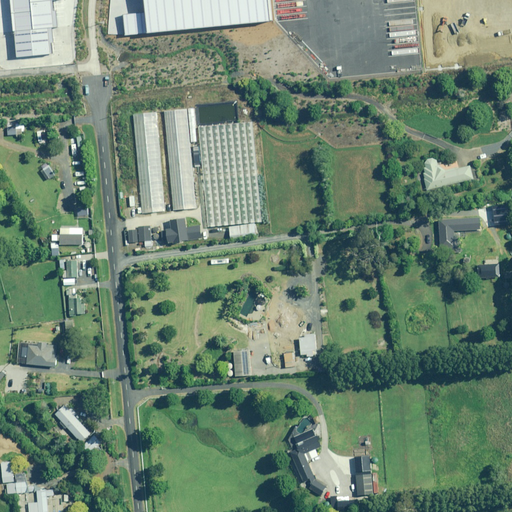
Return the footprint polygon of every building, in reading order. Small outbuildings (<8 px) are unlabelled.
[(12,0),(18,51),(50,48),(47,25),(55,24),(52,0),(12,0)] [(124,15),(126,34),(272,19),(269,0),(146,0),(148,13),(124,15)] [(187,109),(191,141),(197,141),(193,108),(187,109)] [(186,110),(163,112),(173,211),(196,209),(186,110)] [(156,112),(134,114),(142,214),(165,212),(156,112)] [(257,234),(256,223),(264,222),(252,121),(198,127),(200,146),(193,147),(196,168),(203,167),(209,228),(229,226),(230,237),(257,234)] [(25,123),(7,124),(7,136),(16,135),(16,137),(22,137),(22,132),(25,131),(25,123)] [(474,180),(471,165),(462,167),(461,165),(448,168),(446,169),(439,164),(439,163),(438,163),(438,162),(438,161),(437,161),(437,160),(436,160),(436,159),(435,159),(434,159),(433,158),(432,158),(431,158),(430,159),(429,159),(428,160),(427,160),(427,161),(426,161),(426,162),(426,163),(425,164),(425,165),(425,166),(425,167),(423,167),(425,173),(423,173),(424,178),(427,191),(474,180)] [(50,167),(42,173),(47,180),(55,175),(50,167)] [(84,169),(73,171),(73,176),(79,175),(79,177),(85,176),(84,169)] [(405,199),(405,200),(405,201),(405,202),(406,202),(406,203),(407,203),(407,204),(408,204),(409,204),(410,204),(411,204),(411,203),(412,203),(412,202),(413,202),(413,201),(413,200),(413,199),(412,198),(412,197),(411,197),(410,196),(409,196),(408,196),(407,196),(406,197),(405,198),(405,199)] [(497,205),(498,221),(510,220),(509,204),(497,205)] [(87,207),(76,208),(77,217),(88,216),(87,207)] [(460,219),(455,219),(440,219),(441,248),(455,248),(455,229),(460,229),(460,219)] [(60,229),(60,235),(53,235),(53,241),(60,241),(60,245),(82,245),(83,229),(60,229)] [(498,256),(484,256),(484,264),(478,264),(479,279),(501,278),(500,264),(498,264),(498,256)] [(62,270),(62,278),(77,278),(77,261),(67,261),(67,270),(62,270)] [(75,288),(66,289),(66,296),(69,296),(70,318),(74,317),(74,315),(85,314),(84,298),(76,298),(75,288)] [(294,307),(293,311),(279,304),(276,310),(271,307),(265,319),(272,323),(271,325),(277,328),(273,336),(285,342),(287,339),(295,343),(304,325),(296,320),(301,310),(294,307)] [(74,320),(65,321),(66,332),(75,331),(74,320)] [(313,351),(317,351),(316,334),(305,335),(305,338),(300,338),(301,355),(307,355),(307,357),(314,357),(313,351)] [(28,347),(27,365),(56,368),(56,365),(59,365),(59,359),(56,358),(57,345),(38,344),(38,347),(28,347)] [(249,350),(234,352),(236,377),(251,375),(249,350)] [(285,353),(286,368),(296,367),(295,352),(285,353)] [(13,384),(7,379),(3,383),(5,385),(3,387),(7,391),(13,384)] [(67,403),(55,414),(82,442),(90,434),(74,417),(77,414),(67,403)] [(100,443),(93,435),(82,446),(89,454),(100,443)] [(298,449),(291,452),(303,483),(310,480),(312,484),(309,489),(320,495),(325,486),(315,481),(304,454),(310,452),(312,455),(317,452),(316,450),(321,448),(316,436),(304,442),(302,438),(294,441),(298,449)] [(13,462),(1,463),(2,483),(6,483),(14,482),(13,462)] [(372,474),(357,475),(358,495),(373,495),(372,474)] [(7,494),(36,491),(35,478),(25,479),(25,481),(14,482),(6,483),(7,494)] [(46,511),(46,496),(53,496),(53,490),(36,491),(37,502),(28,502),(28,511),(46,511)] [(355,500),(338,501),(339,510),(356,509),(355,500)]
